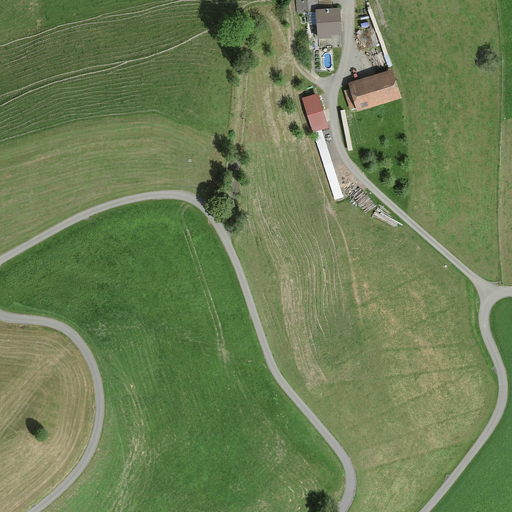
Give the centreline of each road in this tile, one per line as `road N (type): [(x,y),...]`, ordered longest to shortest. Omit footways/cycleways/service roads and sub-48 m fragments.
road 1 (track): [(222,236),(234,200),(251,11),(271,16),(306,73),(335,86)]
road 2 (track): [(222,236),(275,371),(345,458),(351,487),(340,511)]
road 3 (track): [(32,511),(89,453),(100,394),(92,363),(70,332),(0,315)]
road 4 (track): [(335,86),(334,125),(350,165),(493,296)]
road 5 (track): [(424,511),(500,407),(502,374),(484,313),(493,296),(511,291)]
road 6 (track): [(0,260),(92,210),(158,194),(199,202),(222,236)]
